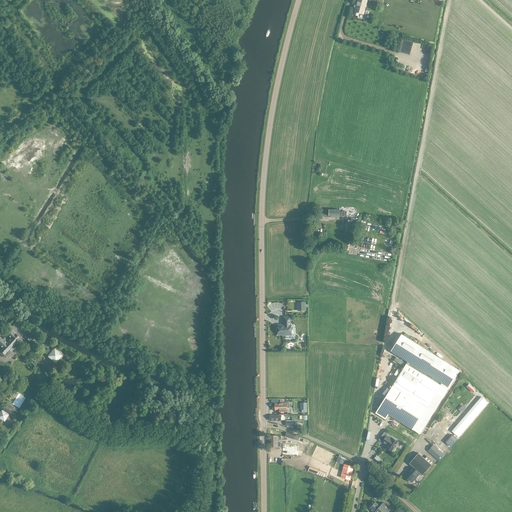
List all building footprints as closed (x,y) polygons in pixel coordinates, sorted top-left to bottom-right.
[(363,14),(367,1),(364,0),(357,0),(353,15),(358,16),(359,13),(363,14)] [(290,325),(290,318),(290,317),(284,317),(284,325),(278,325),(278,328),(277,328),(277,331),(277,332),(278,332),(278,335),(291,335),(291,325),(290,325)] [(11,338),(8,341),(4,337),(3,339),(0,337),(0,345),(2,347),(0,349),(0,350),(0,352),(5,358),(6,356),(7,357),(15,347),(22,340),(15,333),(16,332),(12,329),(7,334),(11,338)] [(25,337),(31,342),(38,334),(32,329),(25,337)] [(407,361),(375,413),(385,419),(388,414),(420,434),(460,371),(401,334),(390,351),(407,361)] [(44,353),(57,364),(65,354),(54,345),(50,350),(48,348),(52,344),(42,335),(38,340),(47,348),(44,353)] [(19,413),(12,409),(13,407),(6,403),(2,410),(5,411),(5,412),(2,410),(0,412),(0,419),(5,422),(9,415),(15,419),(19,413)] [(287,403),(275,403),(275,410),(280,410),(280,414),(288,414),(288,408),(289,408),(289,403),(287,404),(287,403)] [(464,431),(461,429),(455,435),(458,438),(464,431)] [(392,439),(386,435),(382,442),(386,444),(386,443),(388,444),(386,447),(393,451),(399,442),(392,438),(392,439)] [(457,440),(451,435),(445,443),(450,448),(457,440)] [(278,439),(278,436),(270,436),(270,446),(281,446),(281,443),(279,443),(279,439),(278,439)] [(283,444),(282,454),(298,455),(299,451),(302,451),(302,445),(299,445),(283,444)] [(433,445),(428,451),(437,459),(442,453),(433,445)] [(418,453),(409,463),(422,475),(431,465),(418,453)] [(350,480),(354,466),(344,464),(341,477),(350,480)] [(325,476),(327,471),(310,466),(308,471),(325,476)] [(409,482),(410,481),(411,483),(412,483),(415,480),(414,479),(413,478),(415,475),(410,471),(404,477),(409,482)] [(387,511),(390,510),(383,503),(380,506),(375,502),(370,508),(374,511),(387,511)]
